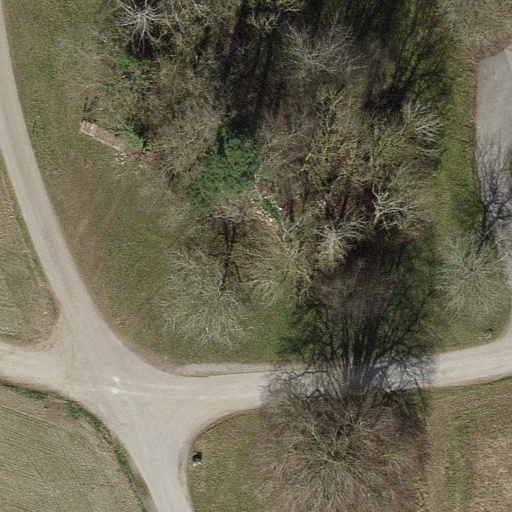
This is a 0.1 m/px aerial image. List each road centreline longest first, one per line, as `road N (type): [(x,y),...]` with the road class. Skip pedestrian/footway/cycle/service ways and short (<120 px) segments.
road 1 (residential): [(0,71),(32,195),(175,511)]
road 2 (track): [(0,358),(120,393)]
